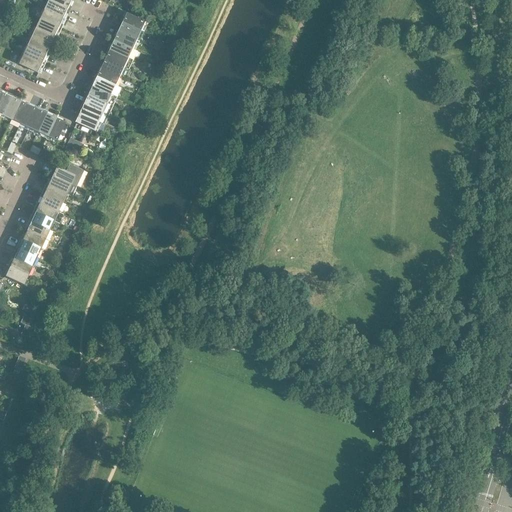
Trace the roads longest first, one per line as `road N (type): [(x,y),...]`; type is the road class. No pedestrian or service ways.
road 1 (residential): [(0,68),(56,93),(65,88),(101,10)]
road 2 (secondary): [(511,371),(477,511)]
